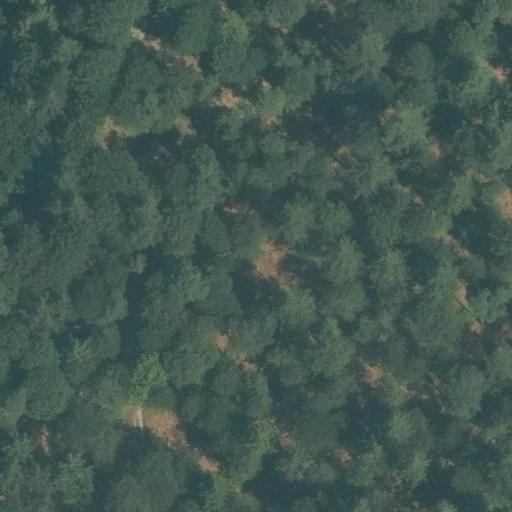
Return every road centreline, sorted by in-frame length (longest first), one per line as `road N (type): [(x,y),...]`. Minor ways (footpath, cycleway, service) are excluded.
road 1 (track): [(153,0),(110,178),(153,511)]
road 2 (unknown): [(0,67),(133,34),(265,32),(409,60),(511,49)]
